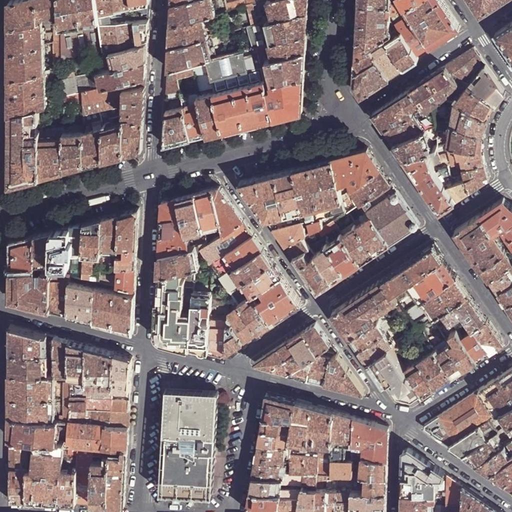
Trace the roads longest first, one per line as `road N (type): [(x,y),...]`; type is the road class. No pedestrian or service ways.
road 1 (residential): [(0,6),(1,215)]
road 2 (residential): [(317,305),(213,159)]
road 3 (residential): [(152,175),(161,0)]
road 4 (residential): [(145,345),(152,175)]
road 5 (residential): [(135,511),(145,345)]
road 6 (secondary): [(1,215),(152,175)]
road 7 (residential): [(347,113),(477,28)]
road 8 (residential): [(145,345),(1,307)]
road 9 (secondary): [(347,113),(434,228)]
road 10 (secondary): [(213,159),(319,130),(347,113)]
road 11 (residential): [(511,499),(397,414)]
road 12 (residential): [(397,414),(260,378)]
road 13 (residential): [(434,228),(317,305)]
road 14 (residential): [(397,414),(317,305)]
road 15 (residential): [(260,378),(237,511)]
road 16 (secondary): [(434,228),(511,337)]
road 17 (residential): [(397,414),(419,413),(511,352)]
road 18 (residential): [(1,307),(0,432)]
